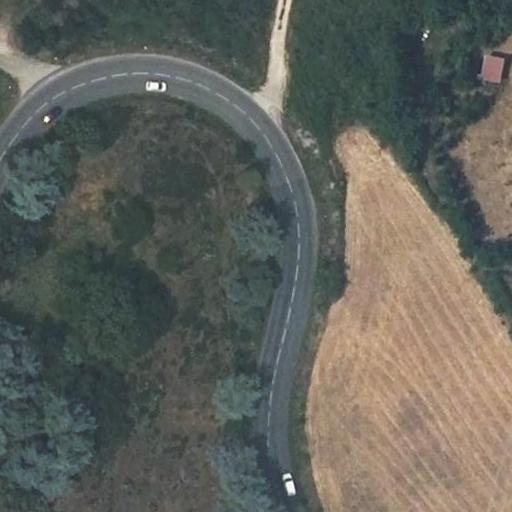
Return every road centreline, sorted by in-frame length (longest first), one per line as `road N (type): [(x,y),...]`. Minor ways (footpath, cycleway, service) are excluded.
road 1 (primary): [(0,160),(69,75),(137,65),(202,77),(258,119),(293,176),(298,242),(274,433),(305,511)]
road 2 (track): [(258,119),(288,0)]
